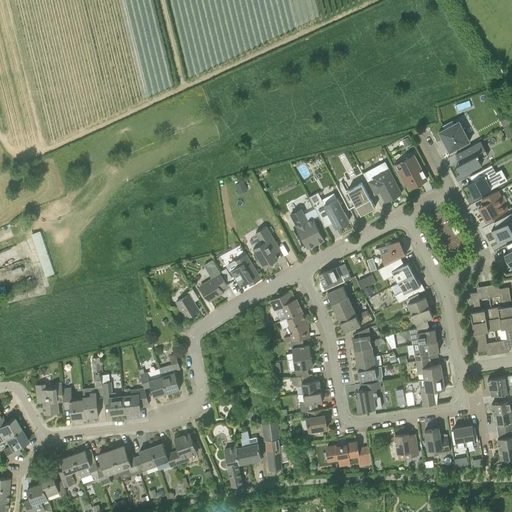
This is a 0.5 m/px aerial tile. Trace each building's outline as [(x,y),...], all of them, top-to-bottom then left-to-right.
[(495,110),(502,126),(509,123),(501,107),(495,110)] [(444,128),(439,131),(450,151),(470,141),(459,120),(453,123),(452,121),(443,126),(444,128)] [(411,144),(408,137),(403,140),(406,146),(411,144)] [(479,153),(486,149),(482,141),(456,154),(460,162),(457,164),(462,174),(482,164),(478,155),(479,154),(479,153)] [(414,154),(394,165),(405,184),(407,183),(410,188),(417,184),(416,183),(419,181),(420,183),(427,179),(414,154)] [(314,162),(318,168),(326,163),(323,157),(314,162)] [(491,188),(489,184),(499,178),(492,164),(470,176),(473,181),(467,184),(474,197),(491,188)] [(401,193),(388,168),(378,173),(375,167),(363,173),(374,194),(380,191),(381,194),(382,191),(385,192),(384,195),(387,200),(401,193)] [(248,190),(245,181),(235,184),(239,194),(248,190)] [(375,207),(362,182),(346,190),(342,181),(336,184),(354,218),(349,208),(356,205),(361,214),(375,207)] [(498,190),(482,199),(484,204),(482,205),(479,207),(486,220),(508,209),(504,203),(498,190)] [(332,219),(336,227),(349,220),(337,197),(325,204),(318,192),(309,196),(321,218),(320,216),(325,213),(329,221),(332,219)] [(307,221),(301,208),(291,214),(297,226),(308,247),(324,239),(313,218),(307,221)] [(511,213),(511,212),(494,222),(497,227),(491,230),(498,243),(511,235),(511,213)] [(443,244),(458,250),(464,235),(452,231),(455,224),(442,219),(436,234),(445,238),(443,244)] [(273,249),(278,246),(266,225),(256,231),(262,242),(253,247),(256,252),(254,253),(259,263),(262,261),(265,266),(269,263),(270,264),(273,265),(274,262),(274,261),(278,258),(273,249)] [(39,231),(33,233),(48,276),(54,274),(39,231)] [(400,257),(404,255),(407,254),(404,248),(399,240),(379,247),(385,265),(400,257)] [(228,265),(241,286),(251,281),(253,284),(262,278),(247,253),(228,265)] [(363,262),(360,253),(346,257),(349,267),(363,262)] [(398,282),(414,273),(408,262),(404,264),(400,257),(385,265),(378,268),(383,279),(393,274),(398,282)] [(339,274),(336,266),(319,274),(324,284),(322,285),(324,290),(345,281),(341,273),(339,274)] [(209,300),(223,291),(221,288),(227,285),(221,273),(200,286),(209,300)] [(229,273),(224,276),(227,281),(232,278),(229,273)] [(418,292),(418,293),(425,289),(419,278),(417,279),(414,273),(398,282),(402,291),(395,295),(399,302),(408,298),(407,298),(418,292)] [(357,281),(361,289),(376,282),(372,274),(357,281)] [(491,307),(493,319),(511,315),(511,305),(509,286),(499,288),(499,286),(495,287),(495,284),(487,285),(489,297),(499,295),(501,306),(491,307)] [(343,285),(327,292),(332,302),(348,295),(343,285)] [(374,293),(370,285),(363,289),(366,296),(374,293)] [(493,319),(491,307),(480,309),(479,298),(489,297),(487,285),(480,286),(481,289),(477,290),(477,291),(468,293),(472,322),(493,319)] [(177,301),(187,317),(199,310),(194,302),(199,298),(193,288),(188,292),(189,294),(177,301)] [(283,306),(288,317),(302,311),(297,298),(291,300),(287,292),(270,300),(274,310),(283,306)] [(420,298),(418,293),(418,292),(407,298),(408,298),(409,302),(408,302),(412,313),(429,306),(426,296),(420,298)] [(348,295),(332,302),(336,312),(352,304),(348,295)] [(352,304),(336,312),(340,321),(356,314),(352,304)] [(417,327),(429,324),(427,319),(433,317),(429,306),(412,313),(417,327)] [(285,341),(291,341),(303,339),(307,338),(305,327),(309,325),(302,311),(288,317),(291,324),(287,326),(291,333),(291,336),(284,337),(285,341)] [(361,324),(356,314),(340,321),(345,331),(361,324)] [(511,345),(511,315),(493,319),(495,330),(505,328),(507,339),(496,341),(498,352),(506,351),(505,348),(509,347),(509,346),(511,345)] [(498,352),(496,341),(486,342),(484,331),(495,330),(493,319),(472,322),(477,351),(487,349),(487,351),(491,350),(491,354),(498,352)] [(419,343),(437,340),(435,329),(430,330),(429,324),(417,327),(418,332),(417,332),(419,343)] [(355,337),(353,338),(355,348),(372,345),(379,344),(378,338),(371,340),(370,335),(369,327),(355,333),(355,337)] [(288,359),(294,358),(311,355),(309,344),(304,345),(303,339),(291,341),(293,353),(287,354),(288,359)] [(437,340),(419,343),(420,349),(414,350),(415,355),(416,360),(429,358),(428,352),(439,350),(437,340)] [(372,345),(355,348),(356,359),(374,356),(372,345)] [(180,368),(176,355),(169,357),(171,363),(158,367),(159,369),(160,369),(167,392),(180,388),(175,370),(180,368)] [(296,369),(296,371),(297,376),(309,374),(307,367),(313,366),(311,355),(294,358),(288,359),(289,370),(296,369)] [(374,356),(356,359),(358,369),(375,366),(374,356)] [(424,379),(444,376),(444,375),(443,376),(441,364),(430,366),(429,358),(416,360),(418,373),(423,373),(424,379)] [(95,386),(102,385),(102,376),(100,362),(93,362),(95,386)] [(375,366),(358,369),(360,380),(377,377),(375,366)] [(154,396),(167,392),(160,369),(159,369),(140,375),(144,387),(151,385),(154,396)] [(297,386),(302,385),(303,393),(321,390),(319,379),(314,380),(312,373),(309,374),(297,376),(291,377),(292,382),(297,386)] [(502,394),(511,392),(511,374),(488,378),(490,389),(492,389),(497,388),(501,387),(502,394)] [(102,385),(104,401),(110,401),(111,413),(125,412),(124,395),(116,395),(116,392),(112,393),(111,381),(106,381),(106,375),(102,376),(102,385)] [(420,386),(422,400),(423,405),(436,403),(435,398),(437,397),(438,389),(445,388),(443,376),(444,376),(424,379),(425,385),(420,386)] [(56,387),(46,388),(46,383),(36,384),(36,392),(37,392),(38,401),(44,400),(45,412),(59,411),(59,405),(58,400),(64,400),(64,399),(63,389),(62,389),(62,386),(62,381),(56,382),(56,387)] [(359,396),(357,396),(357,397),(359,410),(382,407),(380,396),(377,397),(376,388),(381,387),(380,381),(363,383),(364,389),(358,390),(359,396)] [(71,388),(63,389),(64,399),(64,400),(64,404),(70,404),(72,418),(85,416),(83,396),(82,396),(83,398),(73,400),(71,388)] [(124,395),(125,412),(136,411),(136,410),(135,410),(135,408),(141,408),(141,404),(149,404),(145,389),(129,390),(130,394),(124,395)] [(301,412),(309,410),(318,409),(317,402),(323,401),(321,390),(303,393),(305,401),(300,401),(301,412)] [(83,396),(85,416),(99,415),(97,392),(90,392),(91,396),(83,396)] [(494,413),(511,410),(511,408),(511,400),(499,402),(499,401),(494,402),(494,403),(492,403),(494,413)] [(323,408),(318,409),(309,410),(310,416),(307,417),(309,431),(311,430),(311,433),(319,432),(319,429),(327,428),(325,414),(324,414),(323,408)] [(511,410),(494,413),(495,424),(497,424),(503,423),(505,422),(506,429),(511,428),(511,410)] [(0,434),(0,435),(3,439),(21,429),(14,417),(1,424),(0,422),(0,434)] [(282,468),(282,462),(288,461),(286,444),(280,445),(279,439),(280,439),(278,418),(262,419),(264,440),(266,440),(270,469),(282,468)] [(473,424),(463,426),(466,445),(476,443),(475,441),(478,440),(476,426),(473,427),(473,424)] [(466,445),(463,426),(453,427),(454,430),(451,430),(454,444),(456,444),(457,446),(466,445)] [(247,430),(245,431),(244,427),(241,427),(242,437),(241,437),(243,447),(237,448),(240,462),(262,458),(257,437),(249,438),(247,430)] [(436,453),(450,451),(448,435),(441,436),(439,428),(425,430),(428,450),(435,449),(436,453)] [(511,428),(506,429),(507,436),(505,437),(505,436),(500,437),(500,438),(498,438),(499,449),(511,446),(511,428)] [(28,441),(21,429),(3,439),(3,440),(6,439),(11,447),(4,451),(9,459),(21,452),(18,447),(28,441)] [(173,452),(177,464),(187,460),(185,455),(197,451),(190,433),(174,438),(178,450),(173,452)] [(408,433),(403,434),(395,435),(398,453),(409,451),(410,455),(418,454),(415,434),(408,435),(408,433)] [(350,463),(349,455),(358,454),(360,464),(371,463),(372,463),(369,446),(357,448),(356,441),(346,443),(346,444),(338,446),(338,444),(327,446),(329,458),(338,457),(339,465),(350,463)] [(171,466),(177,464),(173,452),(167,454),(163,442),(151,447),(157,464),(169,460),(171,466)] [(140,472),(134,457),(133,454),(128,456),(124,444),(112,449),(119,469),(128,466),(130,471),(132,475),(140,472)] [(237,446),(224,449),(233,486),(242,484),(238,463),(240,462),(237,448),(237,446)] [(511,457),(511,446),(499,449),(501,459),(503,459),(508,458),(511,457)] [(141,455),(134,457),(140,472),(140,473),(147,470),(146,468),(157,464),(151,447),(139,451),(141,455)] [(86,449),(73,454),(78,468),(82,478),(92,474),(93,476),(100,474),(98,466),(96,462),(91,464),(86,449)] [(108,473),(119,469),(112,449),(99,453),(103,465),(98,466),(100,474),(104,485),(112,482),(110,478),(108,473)] [(71,471),(78,468),(73,454),(60,458),(64,469),(59,471),(62,480),(65,487),(75,483),(71,471)] [(64,487),(65,487),(62,480),(56,482),(53,472),(53,471),(52,472),(41,476),(43,482),(49,500),(61,495),(61,494),(66,492),(64,487)] [(0,488),(9,489),(10,478),(0,477),(0,488)] [(32,499),(26,501),(29,511),(40,511),(45,510),(45,509),(50,510),(52,509),(49,500),(43,482),(28,488),(32,499)] [(9,489),(0,488),(0,500),(8,501),(9,489)] [(157,495),(154,489),(149,491),(151,498),(157,495)] [(124,499),(118,501),(121,507),(127,505),(124,499)] [(0,500),(0,511),(5,511),(7,511),(8,501),(0,500)] [(99,507),(97,500),(90,502),(93,509),(99,507)]
